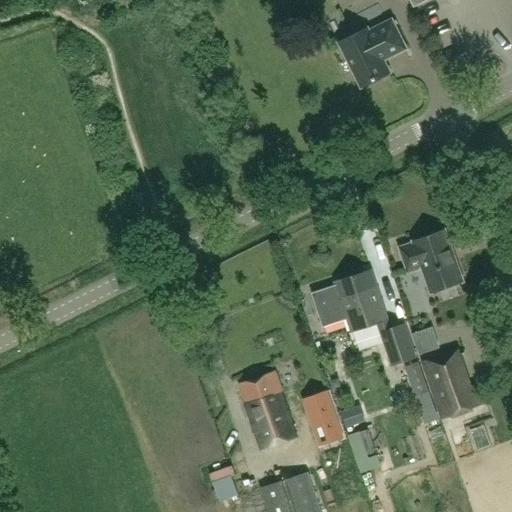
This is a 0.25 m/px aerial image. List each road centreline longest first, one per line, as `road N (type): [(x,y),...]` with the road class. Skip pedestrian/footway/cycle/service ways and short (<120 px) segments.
road 1 (unclassified): [(0,345),(449,117)]
road 2 (unclassified): [(511,298),(449,117)]
road 3 (unknown): [(449,117),(386,0)]
